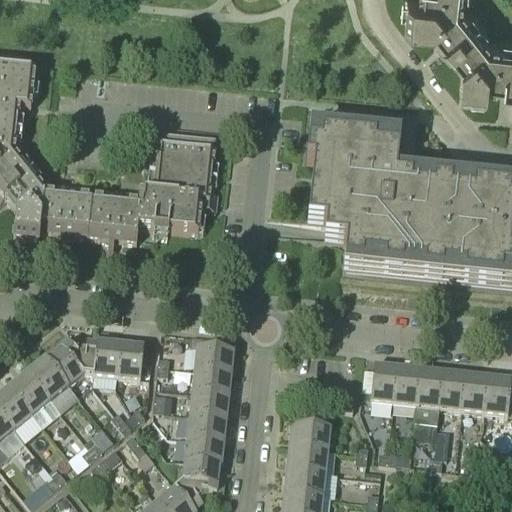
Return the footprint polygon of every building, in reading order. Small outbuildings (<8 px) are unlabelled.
[(461,4),(461,0),(419,0),(419,2),(408,1),(406,14),(459,7),(461,4)] [(445,58),(456,50),(466,63),(462,66),(462,67),(459,94),(472,96),(489,45),(488,42),(459,7),(406,14),(405,27),(432,30),(433,31),(437,27),(448,40),(437,48),(445,58)] [(511,46),(489,45),(472,96),(485,97),(486,86),(503,88),(502,98),(511,99),(511,46)] [(0,160),(13,161),(19,115),(30,116),(34,80),(8,77),(10,63),(0,62),(0,160)] [(343,273),(511,291),(511,260),(509,260),(511,230),(511,194),(396,182),(399,147),(309,137),(306,168),(313,169),(307,228),(326,230),(324,247),(346,249),(343,273)] [(214,219),(214,218),(213,218),(215,203),(209,203),(215,144),(158,138),(151,199),(141,198),(137,235),(197,241),(200,217),(214,219)] [(40,241),(43,198),(13,161),(0,160),(0,192),(1,194),(0,194),(0,210),(9,203),(23,221),(15,228),(12,248),(39,251),(40,241)] [(86,246),(91,203),(43,198),(40,241),(59,243),(58,255),(63,256),(65,243),(70,244),(70,243),(74,243),(74,244),(86,246)] [(103,247),(108,248),(107,260),(112,261),(113,249),(118,249),(118,248),(122,248),(122,249),(136,251),(137,235),(141,198),(140,198),(139,208),(91,203),(86,246),(99,247),(99,246),(103,246),(103,247)] [(83,381),(92,382),(95,358),(73,355),(64,344),(56,351),(60,356),(83,381)] [(117,385),(121,350),(121,346),(106,345),(105,349),(97,348),(98,344),(97,344),(95,358),(92,382),(117,385)] [(121,350),(117,385),(139,387),(144,349),(129,347),(128,351),(121,350)] [(194,377),(231,381),(233,358),(196,354),(194,377)] [(83,381),(60,356),(42,369),(64,397),(83,381)] [(156,374),(167,375),(168,366),(157,365),(156,374)] [(64,397),(42,369),(25,383),(46,411),(64,397)] [(392,411),(396,374),(373,372),(369,408),(392,411)] [(167,375),(156,374),(155,382),(166,383),(167,375)] [(392,411),(415,413),(419,377),(396,374),(392,411)] [(191,399),(228,403),(231,381),(194,377),(191,399)] [(436,432),(438,416),(442,379),(419,377),(415,413),(413,430),(436,432)] [(438,416),(461,418),(465,382),(442,379),(438,416)] [(461,418),(484,421),(488,384),(465,382),(461,418)] [(7,396),(29,425),(46,411),(25,383),(7,396)] [(488,384),(484,421),(507,423),(511,386),(488,384)] [(29,425),(7,396),(0,401),(0,422),(12,438),(29,425)] [(226,425),(228,403),(191,399),(189,421),(226,425)] [(164,402),(153,401),(152,410),(163,411),(164,402)] [(352,419),(353,404),(340,403),(338,418),(352,419)] [(162,420),(163,411),(152,410),(151,419),(162,420)] [(137,429),(143,424),(136,416),(130,421),(137,429)] [(129,435),(116,419),(109,424),(122,441),(129,435)] [(187,442),(224,446),(226,425),(189,421),(187,442)] [(0,456),(0,448),(12,438),(0,422),(0,469),(6,464),(0,456)] [(139,436),(146,444),(153,438),(146,430),(139,436)] [(293,447),(293,454),(327,458),(330,436),(291,431),(289,447),(293,447)] [(131,442),(124,448),(137,464),(144,459),(131,442)] [(221,468),(224,446),(187,442),(184,464),(221,468)] [(93,450),(86,455),(93,464),(100,459),(93,450)] [(355,462),(366,463),(367,454),(356,453),(355,462)] [(435,453),(433,465),(441,466),(445,467),(447,455),(435,453)] [(327,458),(293,454),(288,454),(287,469),(291,470),(290,477),(325,481),(327,458)] [(87,470),(93,464),(86,455),(80,461),(87,470)] [(377,471),(385,471),(387,460),(378,459),(377,471)] [(485,482),(486,471),(487,460),(479,459),(478,470),(477,470),(476,481),(485,482)] [(395,461),(387,460),(385,471),(394,472),(395,461)] [(366,463),(355,462),(354,470),(365,472),(366,463)] [(223,491),(217,490),(218,473),(221,473),(221,468),(184,464),(182,487),(174,493),(189,511),(191,511),(208,499),(222,501),(223,491)] [(422,475),(431,476),(432,465),(423,464),(422,475)] [(102,465),(95,470),(102,479),(109,473),(102,465)] [(433,465),(432,465),(431,476),(440,477),(441,466),(433,465)] [(467,480),(476,481),(477,470),(468,469),(467,480)] [(95,484),(102,479),(95,470),(89,476),(95,484)] [(54,473),(47,479),(51,484),(58,478),(54,473)] [(325,481),(290,477),(286,476),(284,492),(288,492),(288,500),(322,503),(325,481)] [(58,478),(51,484),(58,493),(65,487),(58,478)] [(51,498),(58,493),(51,484),(44,489),(51,498)] [(189,511),(174,493),(155,509),(157,511),(189,511)] [(321,511),(322,503),(288,500),(283,499),(281,511),(321,511)] [(366,500),(365,509),(376,510),(377,501),(366,500)]
